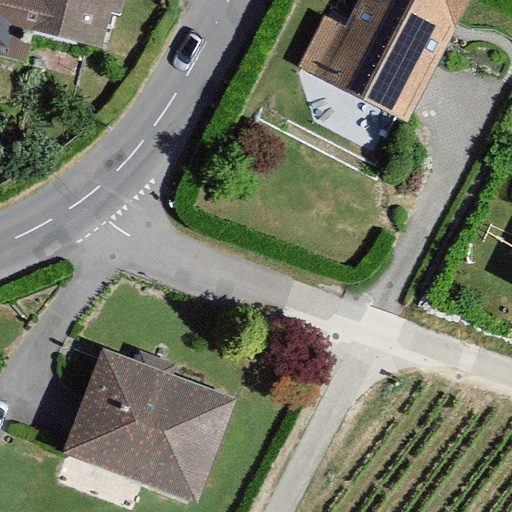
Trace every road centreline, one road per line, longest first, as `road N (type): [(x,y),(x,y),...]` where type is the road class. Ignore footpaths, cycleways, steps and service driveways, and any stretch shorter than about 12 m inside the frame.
road 1 (tertiary): [(0,254),(80,219),(156,137),(241,0)]
road 2 (residential): [(291,511),(370,326)]
